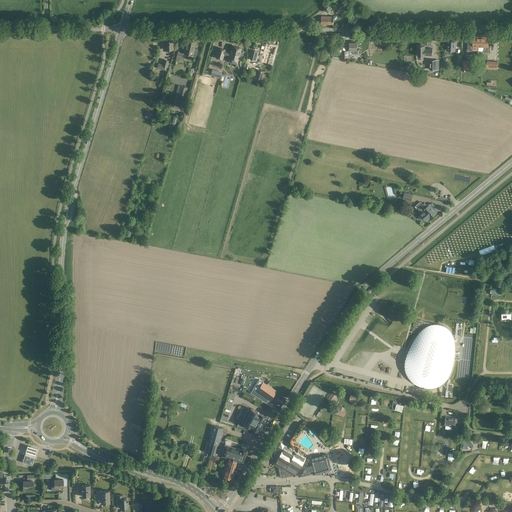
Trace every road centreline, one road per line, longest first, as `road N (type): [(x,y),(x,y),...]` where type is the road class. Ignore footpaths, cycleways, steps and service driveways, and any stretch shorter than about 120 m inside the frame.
road 1 (secondary): [(217,510),(361,289),(511,162)]
road 2 (unclassified): [(511,30),(122,29)]
road 3 (secondary): [(60,376),(62,243),(122,29)]
road 4 (secondary): [(217,510),(184,484),(93,454)]
